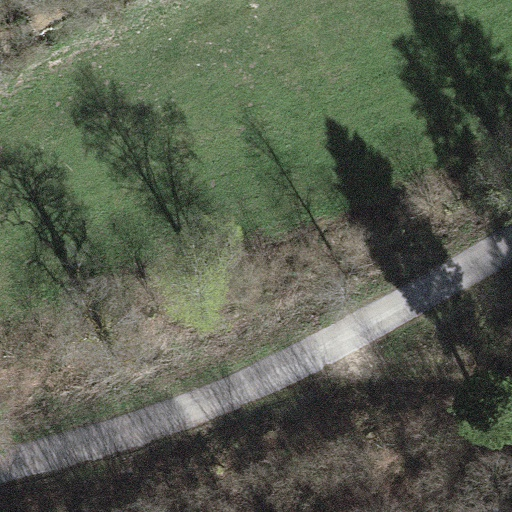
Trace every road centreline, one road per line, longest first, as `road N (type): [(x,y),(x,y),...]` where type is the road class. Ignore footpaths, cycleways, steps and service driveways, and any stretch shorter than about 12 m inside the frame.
road 1 (unclassified): [(0,474),(313,360),(511,256)]
road 2 (track): [(313,360),(511,357)]
